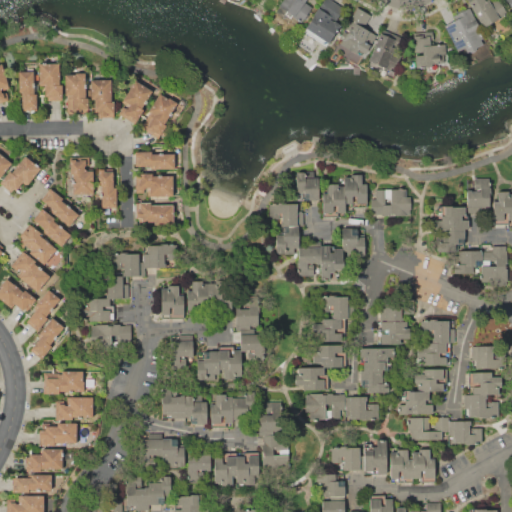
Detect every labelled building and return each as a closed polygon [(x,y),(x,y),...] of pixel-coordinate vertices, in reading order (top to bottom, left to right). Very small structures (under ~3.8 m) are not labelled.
[(277,11),(280,6),(279,5),(282,0),(306,0),(305,2),(313,8),(301,23),(292,16),(289,20),(277,11)] [(303,32),(314,15),(313,15),(318,7),(319,8),(324,0),(330,0),(345,10),(336,22),(340,25),(328,43),(327,42),(324,46),(318,42),(315,45),(304,38),(307,34),(303,32)] [(472,13),(469,8),(466,3),(471,0),(488,0),(490,2),(494,0),(499,0),(507,13),(483,27),(474,12),(472,13)] [(358,7),(362,10),(363,9),(372,14),(364,28),(376,35),(365,53),(358,49),(355,54),(341,45),(344,40),(340,38),(358,7)] [(444,26),(456,19),(454,15),(469,8),(472,13),(494,56),(488,56),(478,61),(476,58),(464,64),(444,26)] [(382,29),(399,36),(392,54),(402,58),(396,72),(368,61),(382,29)] [(414,33),(433,32),(434,45),(445,44),(447,62),(435,63),(435,67),(416,68),(414,33)] [(39,64),(53,63),(53,61),(59,61),(59,84),(61,84),(62,100),(48,100),(48,96),(45,96),(45,86),(39,86),(39,64)] [(0,64),(2,64),(9,88),(5,89),(9,100),(0,102),(0,64)] [(18,72),(33,71),(33,93),(36,93),(37,110),(22,111),(22,92),(19,92),(18,72)] [(65,75),(75,75),(75,72),(85,72),(86,98),(88,98),(88,109),(81,109),(81,111),(73,111),(73,99),(68,99),(68,95),(66,95),(65,75)] [(152,90),(141,108),(144,109),(135,123),(119,113),(124,104),(121,102),(136,79),(152,90)] [(90,80),(111,80),(111,101),(114,101),(114,117),(99,117),(99,114),(95,114),(95,99),(91,99),(90,80)] [(179,102),(170,116),(169,115),(164,123),(167,124),(158,138),(141,128),(150,112),(148,111),(159,93),(168,98),(170,96),(179,102)] [(135,151),(151,151),(151,154),(175,153),(175,169),(143,169),(143,166),(135,166),(135,151)] [(0,154),(12,163),(0,178),(0,154)] [(25,156),(40,168),(27,184),(23,181),(13,193),(0,183),(10,170),(12,172),(25,156)] [(70,159),(76,159),(76,161),(79,161),(79,160),(84,159),(83,157),(89,157),(89,164),(86,164),(86,166),(84,166),(84,170),(93,170),(94,194),(73,194),(72,174),(70,174),(70,159)] [(98,169),(104,169),(105,171),(110,171),(110,169),(113,169),(113,187),(116,187),(117,208),(101,208),(101,185),(99,185),(98,169)] [(314,177),(319,177),(320,200),(303,200),(303,194),(296,194),(296,172),(314,171),(314,177)] [(135,173),(152,173),(152,176),(173,176),(174,195),(147,196),(147,193),(135,193),(135,173)] [(345,204),(345,183),(344,177),(350,177),(350,174),(367,173),(368,207),(352,207),(352,204),(345,204)] [(467,190),(474,189),(474,178),(492,177),(492,195),(493,210),(467,211),(467,190)] [(322,194),(327,194),(327,183),(345,183),(345,204),(345,217),(323,217),(322,194)] [(41,199),(50,188),(63,198),(61,200),(79,214),(69,226),(50,211),(52,208),(41,199)] [(376,199),(375,189),(405,188),(406,197),(411,197),(411,215),(382,216),(382,214),(370,214),(370,199),(376,199)] [(492,195),(499,194),(499,191),(508,191),(509,194),(511,194),(511,226),(508,227),(508,220),(493,221),(493,210),(492,195)] [(136,202),(153,202),(153,204),(174,204),(174,220),(154,220),(154,226),(139,226),(139,221),(136,221),(136,202)] [(299,211),(303,211),(303,225),(299,225),(282,226),(282,219),(269,220),(269,204),(273,204),(273,203),(299,202),(299,211)] [(441,205),(453,205),(453,206),(465,206),(465,215),(468,215),(468,230),(464,230),(464,244),(435,244),(435,220),(441,220),(441,205)] [(43,208),(55,218),(53,220),(71,235),(62,247),(45,234),(47,231),(35,221),(40,214),(39,213),(43,208)] [(341,248),(341,225),(354,224),(354,228),(364,227),(365,256),(355,256),(355,250),(343,250),(343,248),(341,248)] [(282,226),(299,225),(299,247),(298,248),(294,248),(294,253),(276,254),(276,234),(282,234),(282,226)] [(18,243),(22,238),(20,237),(26,229),(28,231),(32,226),(41,232),(39,235),(57,249),(44,264),(29,252),(31,250),(25,245),(23,248),(18,243)] [(111,254),(114,254),(114,252),(133,252),(133,254),(149,253),(148,245),(162,245),(162,243),(176,243),(176,259),(166,259),(166,258),(164,258),(164,267),(145,268),(145,275),(123,276),(123,271),(123,268),(111,268),(111,254)] [(481,273),(453,273),(453,261),(459,261),(459,250),(481,250),(481,244),(491,244),(491,246),(506,246),(507,284),(481,285),(481,273)] [(320,257),(320,247),(320,245),(329,245),(330,252),(333,252),(333,248),(341,248),(343,248),(343,250),(344,269),(334,269),(334,272),(330,273),(330,279),(327,279),(327,280),(323,280),(323,279),(321,279),(320,257)] [(298,248),(299,247),(320,247),(320,257),(319,257),(319,263),(315,263),(315,266),(316,266),(316,275),(298,276),(297,269),(299,269),(299,267),(297,267),(297,258),(298,258),(298,248)] [(11,265),(23,251),(36,261),(34,263),(50,276),(38,292),(17,275),(19,272),(11,265)] [(123,276),(123,298),(113,298),(114,320),(89,320),(89,315),(81,316),(81,305),(84,305),(84,298),(106,298),(106,294),(107,294),(107,276),(123,276)] [(0,286),(6,278),(23,292),(25,289),(37,299),(27,312),(14,302),(10,307),(0,298),(0,286)] [(188,313),(187,290),(192,290),(191,280),(203,280),(203,284),(223,283),(223,298),(231,297),(232,312),(188,313)] [(162,318),(161,288),(167,288),(167,285),(175,285),(175,284),(178,284),(178,288),(183,288),(184,318),(162,318)] [(26,321),(38,307),(35,305),(48,289),(60,299),(46,316),(49,318),(38,331),(26,321)] [(323,295),(334,294),(334,296),(349,296),(349,304),(353,304),(353,318),(341,318),(323,319),(323,295)] [(236,330),(235,308),(240,308),(240,309),(249,309),(249,300),(258,300),(259,326),(250,326),(250,330),(236,330)] [(377,321),(377,308),(385,307),(385,302),(403,302),(403,321),(377,321)] [(30,350),(42,335),(39,333),(52,317),(64,327),(50,345),(52,347),(42,359),(30,350)] [(323,319),(341,318),(342,332),(345,332),(345,340),(315,340),(314,323),(322,323),(322,319),(323,319)] [(422,320),(454,320),(454,327),(455,327),(456,342),(450,342),(431,343),(431,335),(422,336),(422,320)] [(377,321),(403,321),(409,321),(409,338),(402,339),(402,344),(377,344),(377,321)] [(91,325),(131,324),(131,351),(92,352),(91,325)] [(241,334),(261,334),(261,356),(253,356),(253,349),(244,349),(244,351),(241,351),(241,350),(241,334)] [(171,341),(193,340),(193,355),(180,356),(180,365),(171,365),(171,341)] [(450,342),(451,357),(446,357),(446,365),(417,366),(417,347),(427,347),(427,343),(431,343),(450,342)] [(312,345),(342,344),(342,352),(346,352),(346,366),(324,367),(321,367),(321,362),(313,362),(312,345)] [(477,370),(477,360),(472,360),(471,346),(502,345),(502,370),(477,370)] [(359,348),(391,347),(391,357),(388,357),(388,370),(383,370),(363,370),(363,361),(366,361),(366,357),(359,357),(359,348)] [(196,352),(204,352),(204,351),(218,351),(218,350),(229,350),(229,357),(233,357),(233,350),(241,350),(241,351),(241,375),(234,375),(234,379),(197,380),(196,352)] [(324,367),(324,374),(328,374),(328,389),(303,390),(303,385),(295,385),(295,373),(298,373),(298,367),(321,367),(324,367)] [(414,374),(424,374),(423,369),(447,368),(447,383),(443,383),(443,390),(429,391),(414,391),(414,374)] [(383,370),(383,374),(390,374),(390,391),(367,392),(367,386),(361,386),(360,371),(363,370),(383,370)] [(44,394),(44,378),(58,378),(58,374),(62,374),(62,372),(83,372),(83,391),(60,391),(60,394),(44,394)] [(468,372),(491,372),(491,376),(501,376),(501,394),(497,394),(472,395),(472,387),(469,387),(468,372)] [(163,384),(191,384),(191,395),(206,395),(207,424),(190,424),(190,417),(163,417),(163,384)] [(210,404),(215,404),(215,395),(226,395),(226,396),(233,396),(233,398),(245,398),(245,392),(254,391),(254,409),(246,409),(246,420),(233,420),(234,427),(211,427),(210,404)] [(429,391),(429,399),(432,399),(432,413),(398,414),(398,404),(405,404),(405,391),(414,391),(429,391)] [(306,395),(309,395),(309,393),(333,393),(333,394),(344,394),(344,396),(349,396),(350,411),(345,411),(345,419),(310,420),(309,412),(305,412),(305,399),(306,399),(306,395)] [(472,395),(497,394),(497,398),(499,398),(499,416),(465,417),(465,408),(464,408),(464,395),(472,395)] [(349,396),(368,396),(368,403),(378,403),(379,419),(350,419),(350,411),(349,396)] [(55,401),(69,400),(69,397),(93,397),(93,416),(72,416),(72,419),(56,419),(55,401)] [(258,435),(258,414),(265,413),(265,402),(281,401),(281,431),(274,431),(274,435),(263,435),(258,435)] [(411,440),(410,430),(407,430),(407,418),(448,417),(448,421),(448,431),(441,432),(441,439),(411,440)] [(448,431),(448,421),(469,420),(470,428),(483,427),(483,443),(454,444),(453,435),(448,435),(448,431)] [(39,429),(45,429),(45,426),(57,426),(57,423),(76,422),(76,443),(54,443),(54,445),(39,446),(39,429)] [(263,435),(274,435),(289,435),(289,470),(262,470),(262,458),(263,458),(263,453),(261,453),(261,446),(263,446),(263,435)] [(139,440),(184,438),(185,467),(175,467),(175,470),(166,470),(166,463),(161,463),(161,457),(156,458),(157,461),(140,461),(139,440)] [(363,447),(377,447),(377,440),(386,440),(387,474),(377,474),(377,466),(373,467),(373,471),(364,471),(364,469),(363,447)] [(334,470),(334,462),(331,462),(331,448),(363,447),(364,469),(334,470)] [(412,477),(412,459),(412,451),(418,451),(418,447),(429,447),(429,458),(435,458),(435,481),(420,481),(420,477),(412,477)] [(29,454),(41,454),(41,448),(63,448),(63,469),(41,469),(41,471),(26,471),(26,456),(29,456),(29,454)] [(390,452),(396,452),(396,449),(408,449),(408,459),(412,459),(412,477),(413,482),(398,482),(398,478),(390,478),(390,452)] [(214,457),(222,457),(222,453),(236,452),(236,456),(236,476),(232,476),(232,487),(215,488),(214,457)] [(236,476),(236,456),(243,456),(243,452),(259,452),(259,475),(254,475),(254,488),(245,488),(245,487),(237,487),(236,476)] [(188,455),(210,454),(211,471),(203,471),(203,481),(188,482),(188,473),(187,473),(187,465),(188,465),(188,455)] [(314,473),(334,472),(335,475),(343,474),(344,495),(315,497),(314,473)] [(15,478),(30,478),(30,475),(51,475),(51,489),(29,489),(29,492),(13,492),(13,486),(15,486),(15,478)] [(126,510),(126,500),(126,475),(141,475),(141,484),(136,484),(136,489),(144,488),(144,487),(148,487),(149,504),(149,510),(126,510)] [(149,504),(148,487),(148,482),(161,482),(161,476),(171,475),(171,495),(165,495),(165,504),(149,504)] [(177,496),(190,496),(190,494),(199,494),(199,496),(205,495),(205,511),(174,511),(174,509),(181,509),(181,505),(177,505),(177,496)] [(369,511),(369,495),(387,494),(387,498),(393,498),(393,511),(369,511)] [(6,511),(7,499),(18,499),(18,495),(44,495),(44,511),(6,511)] [(87,511),(87,501),(126,500),(126,510),(126,511),(87,511)] [(322,511),(322,501),(344,501),(344,511),(322,511)] [(418,511),(418,510),(426,510),(426,502),(441,502),(441,511),(418,511)]
